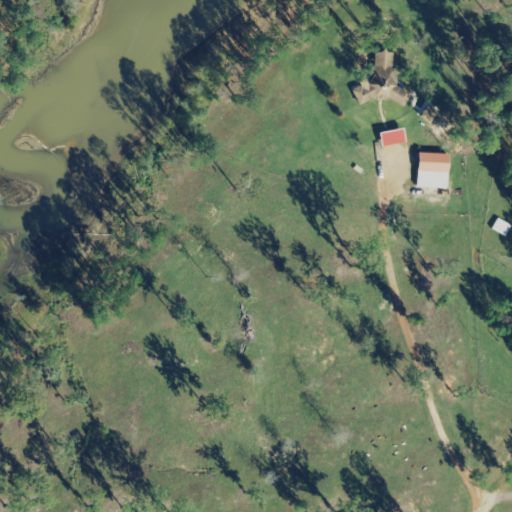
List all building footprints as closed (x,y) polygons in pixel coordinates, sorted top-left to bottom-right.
[(411,104),(413,87),(394,85),(397,53),(379,52),(377,82),(364,80),(363,89),(360,89),(359,99),(411,104)] [(423,117),(434,124),(442,112),(431,105),(423,117)] [(383,134),(386,148),(410,143),(407,129),(383,134)] [(453,155),(422,153),(421,188),(451,189),(453,155)] [(496,231),(510,236),(511,230),(511,224),(500,219),(496,231)]
